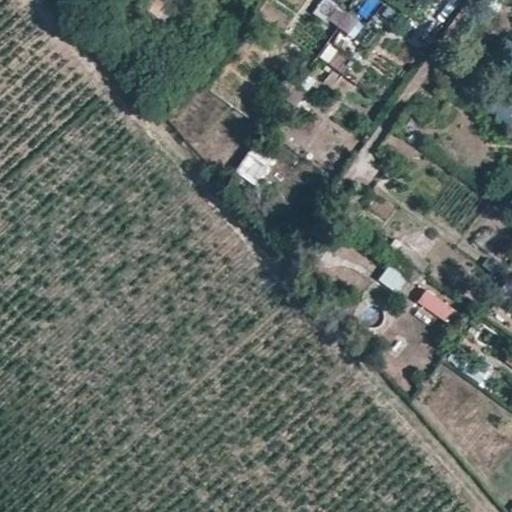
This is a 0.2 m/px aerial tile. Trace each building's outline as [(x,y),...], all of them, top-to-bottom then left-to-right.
[(149,14),(158,0),(143,0),(139,7),(149,14)] [(178,13),(158,0),(149,14),(168,27),(178,13)] [(329,16),(338,5),(330,0),(324,0),(318,8),(329,16)] [(337,26),(347,12),(338,5),(329,16),(327,19),(337,26)] [(358,19),(347,12),(337,26),(348,34),(358,19)] [(178,13),(168,27),(175,32),(185,17),(178,13)] [(306,76),(297,89),(307,96),(316,83),(306,76)] [(287,102),(297,89),(287,82),(277,95),(287,102)] [(511,90),(502,84),(486,106),(511,124),(511,90)] [(307,96),(297,89),(287,102),(297,109),(307,96)] [(255,147),(249,156),(259,164),(268,170),(275,161),(255,147)] [(259,164),(249,156),(239,170),(249,178),(259,164)] [(268,170),(259,164),(249,178),(258,184),(268,170)] [(397,254),(413,265),(420,256),(404,245),(397,254)] [(413,265),(397,254),(389,267),(381,277),(397,288),(404,278),(413,284),(422,272),(413,265)] [(429,262),(420,256),(413,265),(422,272),(429,262)] [(510,298),(511,295),(511,285),(506,281),(499,290),(510,298)] [(425,290),(417,306),(448,323),(457,307),(425,290)] [(510,298),(499,290),(492,300),(503,308),(510,298)] [(418,366),(410,378),(417,383),(425,372),(418,366)]
